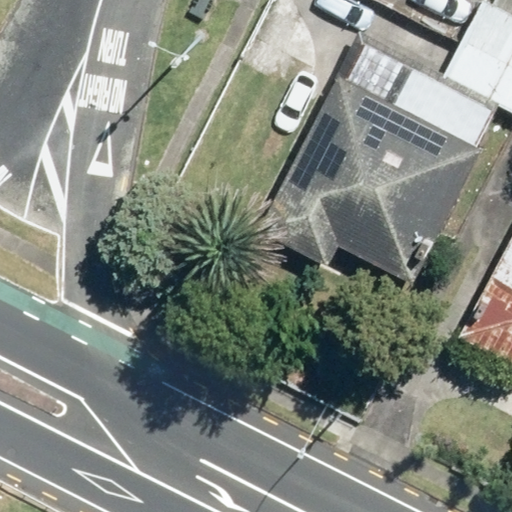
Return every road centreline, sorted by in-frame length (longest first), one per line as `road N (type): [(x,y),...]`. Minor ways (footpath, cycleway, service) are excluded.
road 1 (residential): [(107,0),(103,376)]
road 2 (secondary): [(103,376),(322,488)]
road 3 (secondary): [(156,511),(0,432)]
road 4 (residential): [(0,119),(103,0)]
